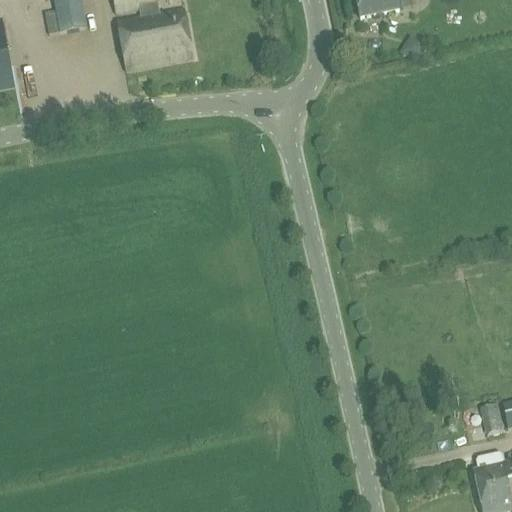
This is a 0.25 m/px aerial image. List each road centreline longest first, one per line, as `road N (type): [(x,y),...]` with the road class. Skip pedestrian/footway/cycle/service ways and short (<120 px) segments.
road 1 (tertiary): [(376,511),(278,104)]
road 2 (tertiary): [(0,145),(126,119),(278,104)]
road 3 (tertiary): [(278,104),(296,99),(310,81),(316,34),(308,0)]
